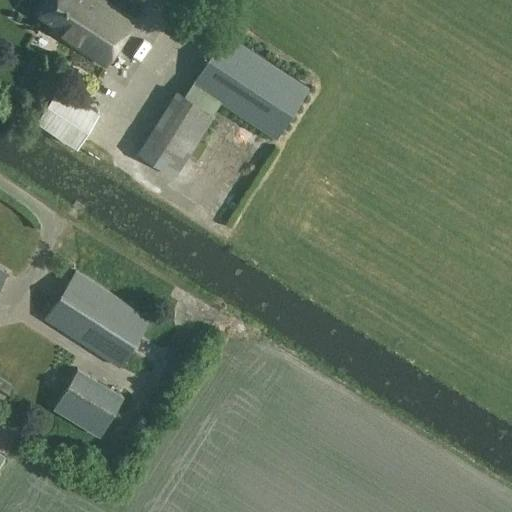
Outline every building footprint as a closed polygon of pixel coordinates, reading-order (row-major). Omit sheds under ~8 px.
[(135,19),(105,0),(47,0),(39,14),(55,24),(52,28),(66,37),(66,39),(106,64),(135,19)] [(277,139),(311,84),(225,31),(185,96),(176,91),(138,153),(177,177),(215,115),(214,114),(220,104),(277,139)] [(78,147),(100,112),(59,86),(37,122),(78,147)] [(120,368),(151,320),(76,271),(45,320),(120,368)] [(100,436),(124,396),(77,368),(53,409),(100,436)] [(0,378),(0,390),(6,394),(11,385),(0,378)]
